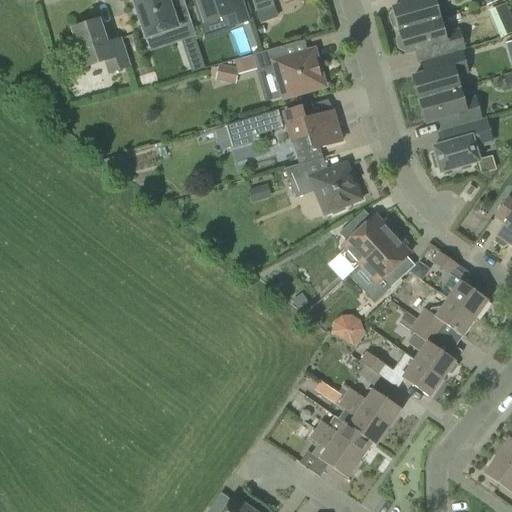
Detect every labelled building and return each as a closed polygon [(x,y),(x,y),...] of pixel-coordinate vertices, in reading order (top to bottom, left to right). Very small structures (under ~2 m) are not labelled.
[(172,13),(168,0),(132,0),(145,39),(168,32),(173,44),(194,37),(185,9),(172,13)] [(196,0),(197,2),(193,3),(199,21),(203,20),(205,24),(223,17),(227,29),(250,21),(242,0),(196,0)] [(252,0),(257,14),(275,8),(271,0),(252,0)] [(399,32),(440,21),(435,5),(450,1),(449,0),(400,0),(402,6),(393,9),(399,32)] [(494,31),(511,26),(502,4),(485,10),(494,31)] [(442,57),(461,52),(464,51),(458,32),(444,36),(440,21),(399,32),(406,55),(436,47),(439,58),(442,57)] [(106,44),(98,22),(72,30),(84,68),(104,61),(108,74),(129,68),(119,40),(106,44)] [(283,61),(280,48),(253,56),(258,74),(276,69),(284,98),(323,87),(313,52),(283,61)] [(419,101),(460,90),(456,78),(468,75),(461,52),(442,57),(445,69),(413,78),(419,101)] [(234,86),(238,70),(218,66),(215,82),(234,86)] [(462,127),(481,121),(475,98),(463,101),(460,90),(419,101),(426,124),(459,115),(462,127)] [(305,121),(301,109),(283,114),(291,141),(308,137),(312,151),(341,143),(332,113),(305,121)] [(278,131),(272,113),(245,121),(226,126),(233,149),(252,144),(260,142),(258,137),(278,131)] [(481,121),(462,127),(461,127),(464,139),(433,149),(440,174),(479,163),(475,149),(483,146),(481,136),(489,134),(485,120),(481,121)] [(328,172),(322,159),(284,170),(296,200),(314,192),(324,216),(361,201),(346,164),(328,172)] [(472,241),(501,202),(485,191),(457,230),(472,241)] [(511,250),(511,200),(507,197),(493,219),(503,226),(494,238),(511,250)] [(359,266),(395,234),(384,222),(381,225),(375,218),(342,247),(359,266)] [(395,234),(359,266),(377,285),(381,281),(389,290),(400,280),(392,271),(409,256),(403,248),(406,246),(395,234)] [(447,300),(475,320),(488,301),(462,283),(466,278),(457,272),(460,268),(438,252),(430,263),(451,277),(452,293),(447,300)] [(462,338),(475,320),(447,300),(441,309),(431,310),(428,314),(423,310),(416,321),(438,336),(445,326),(462,338)] [(438,336),(416,321),(406,314),(398,324),(413,334),(406,344),(420,354),(414,361),(442,381),(455,363),(431,346),(438,336)] [(346,333),(341,329),(336,337),(354,349),(366,331),(346,333)] [(364,367),(363,368),(379,379),(387,368),(366,353),(359,363),(364,367)] [(442,381),(414,361),(409,369),(396,361),(389,372),(430,399),(442,381)] [(337,404),(342,395),(321,382),(316,391),(337,404)] [(344,399),(388,430),(401,411),(372,392),(365,401),(350,391),(344,399)] [(376,447),(388,430),(344,399),(338,407),(344,411),(337,421),(343,425),(344,424),(348,427),(347,427),(376,447)] [(343,425),(337,421),(334,418),(327,428),(321,423),(315,432),(360,462),(372,445),(375,448),(376,447),(347,427),(348,427),(344,424),(343,425)] [(347,481),(360,462),(315,432),(310,440),(317,445),(310,455),(347,481)] [(511,441),(509,439),(496,457),(511,468),(511,441)] [(511,468),(496,457),(484,476),(511,496),(511,495),(511,468)] [(251,511),(253,510),(234,496),(223,511),(251,511)]
